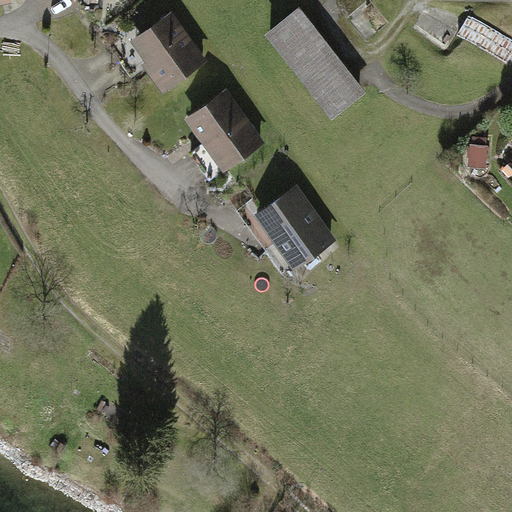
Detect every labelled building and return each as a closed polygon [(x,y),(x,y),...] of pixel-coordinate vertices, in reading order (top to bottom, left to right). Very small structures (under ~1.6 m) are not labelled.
[(0,0),(0,8),(12,6),(10,0),(0,0)] [(299,8),(266,34),(332,118),(365,92),(299,8)] [(169,11),(130,40),(166,90),(206,62),(169,11)] [(226,88),(184,117),(223,171),(264,141),(226,88)] [(473,130),(467,158),(486,162),(492,134),(473,130)] [(297,186),(255,215),(294,272),(336,244),(297,186)]
